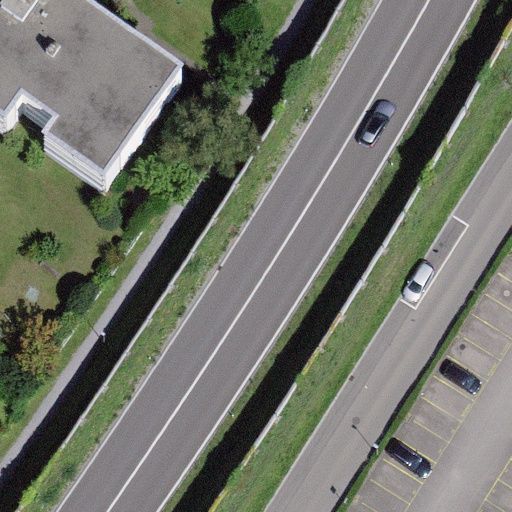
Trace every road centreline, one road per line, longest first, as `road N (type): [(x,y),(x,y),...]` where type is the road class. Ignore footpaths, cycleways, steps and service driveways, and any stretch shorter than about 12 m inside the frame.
road 1 (trunk): [(431,0),(280,255),(110,511)]
road 2 (residential): [(511,191),(305,511)]
